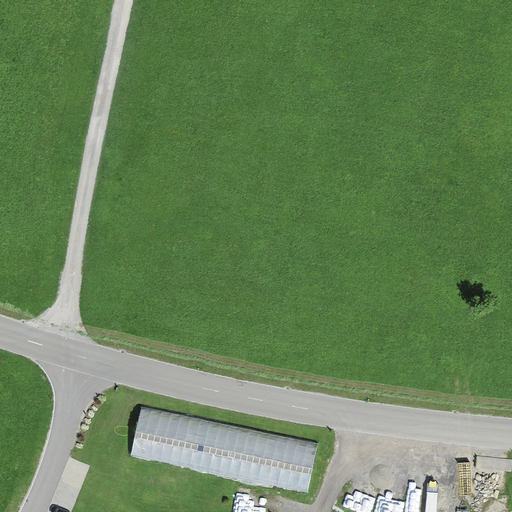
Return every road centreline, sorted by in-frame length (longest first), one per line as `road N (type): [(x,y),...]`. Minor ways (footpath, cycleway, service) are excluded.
road 1 (tertiary): [(511,435),(268,404),(88,360)]
road 2 (track): [(123,0),(55,350)]
road 3 (unclassified): [(88,360),(32,511)]
